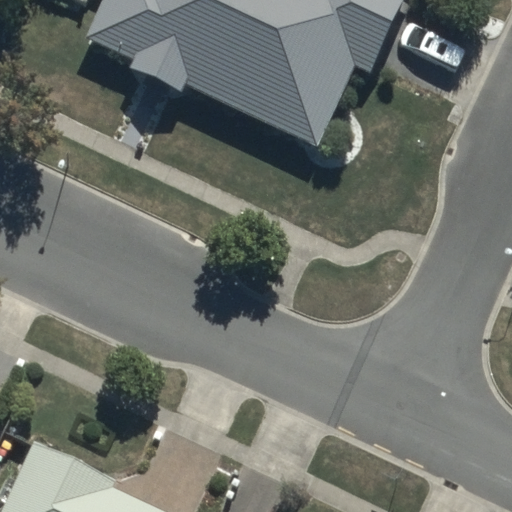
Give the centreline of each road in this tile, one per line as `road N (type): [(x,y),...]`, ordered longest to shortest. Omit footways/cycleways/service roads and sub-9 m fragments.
road 1 (residential): [(387,401),(0,221)]
road 2 (residential): [(387,401),(511,146)]
road 3 (residential): [(511,460),(387,401)]
